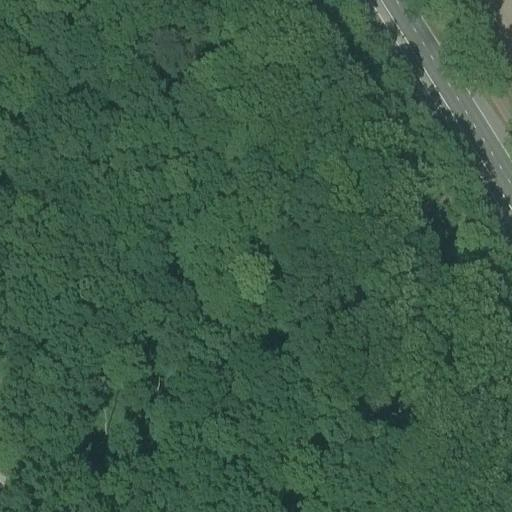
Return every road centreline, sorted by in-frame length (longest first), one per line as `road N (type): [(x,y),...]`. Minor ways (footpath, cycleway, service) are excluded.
road 1 (primary): [(345,0),(511,260)]
road 2 (primary): [(511,184),(394,0)]
